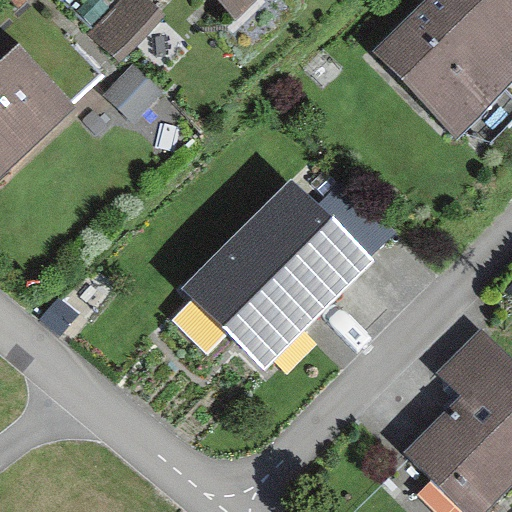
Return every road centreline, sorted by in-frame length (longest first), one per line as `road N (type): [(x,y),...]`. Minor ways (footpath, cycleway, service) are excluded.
road 1 (residential): [(511,234),(237,511)]
road 2 (residential): [(234,511),(0,309)]
